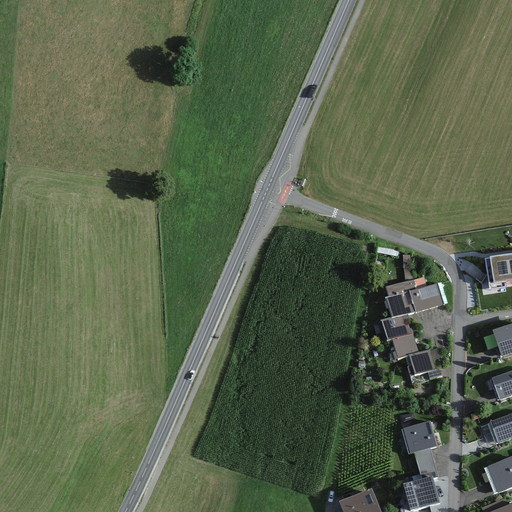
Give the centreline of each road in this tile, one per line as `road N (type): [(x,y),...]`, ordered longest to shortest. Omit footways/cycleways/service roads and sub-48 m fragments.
road 1 (tertiary): [(267,187),(125,511)]
road 2 (residential): [(460,321),(457,274),(433,250),(267,187)]
road 3 (tertiary): [(349,0),(267,187)]
road 4 (residential): [(456,511),(460,321)]
